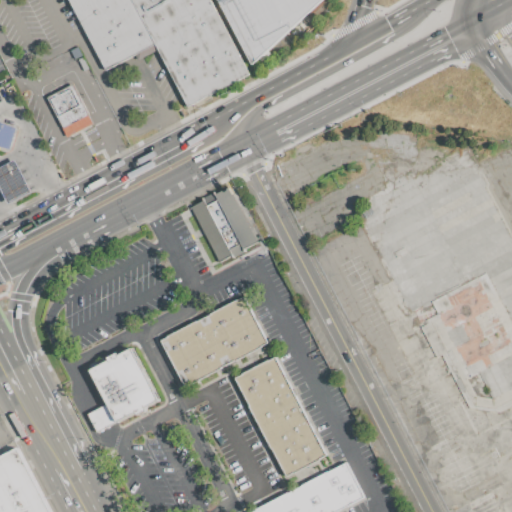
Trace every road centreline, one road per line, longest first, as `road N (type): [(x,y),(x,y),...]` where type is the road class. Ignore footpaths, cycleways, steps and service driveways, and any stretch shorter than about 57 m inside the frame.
road 1 (secondary): [(242,148),(470,26)]
road 2 (secondary): [(423,3),(396,35),(261,105),(242,123),(242,148)]
road 3 (secondary): [(154,154),(0,232)]
road 4 (secondary): [(347,41),(215,117)]
road 5 (secondary): [(12,372),(18,297),(64,236)]
road 6 (secondary): [(64,236),(195,171)]
